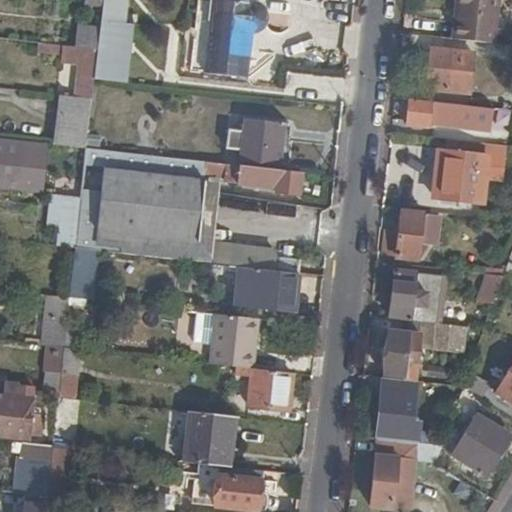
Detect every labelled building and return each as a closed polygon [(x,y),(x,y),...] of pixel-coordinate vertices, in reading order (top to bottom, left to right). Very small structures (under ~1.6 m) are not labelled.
[(83,0),(82,15),(101,17),(103,2),(88,0),(83,0)] [(123,0),(103,0),(103,2),(101,17),(101,21),(121,24),(123,0)] [(206,75),(213,0),(198,0),(191,74),(206,75)] [(254,5),(215,0),(213,0),(206,75),(245,79),(249,51),(247,51),(249,37),(258,34),(264,25),(263,14),(254,5)] [(454,0),(450,41),(475,43),(492,45),(496,0),(454,0)] [(76,48),(97,50),(99,32),(78,30),(76,48)] [(450,41),(430,38),(425,90),(469,95),(475,43),(450,41)] [(76,99),(92,101),(94,79),(97,50),(76,48),(66,47),(64,64),(80,66),(76,99)] [(284,94),(341,97),(342,77),(285,74),(284,94)] [(57,148),(86,151),(88,138),(92,101),(76,99),(62,97),(57,148)] [(461,107),(409,101),(406,128),(431,131),(432,126),(458,129),(491,132),(494,110),(461,107)] [(239,163),(279,168),(281,150),(288,151),(292,126),(244,120),(243,131),(230,130),(229,149),(240,150),(239,163)] [(86,151),(100,153),(102,139),(88,138),(86,151)] [(15,143),(0,141),(0,178),(11,180),(15,143)] [(440,151),(436,173),(443,174),(440,199),(478,203),(484,156),(440,151)] [(298,197),(301,176),(205,165),(204,176),(225,178),(225,184),(275,190),(275,194),(298,197)] [(205,183),(106,172),(98,234),(198,245),(205,183)] [(443,174),(436,173),(435,173),(432,198),(440,199),(443,174)] [(82,177),(52,174),(50,197),(51,197),(81,200),(81,186),(82,177)] [(58,247),(75,249),(81,200),(51,197),(47,228),(60,229),(58,247)] [(422,216),(419,245),(436,246),(439,214),(422,212),(422,216)] [(419,245),(422,216),(400,213),(398,233),(395,258),(418,260),(419,245)] [(381,257),(395,258),(398,233),(383,232),(381,257)] [(75,249),(69,301),(79,302),(82,278),(85,250),(75,249)] [(511,269),(511,265),(506,264),(501,278),(508,281),(511,269)] [(294,312),(298,273),(245,268),(243,286),(256,288),(254,308),(294,312)] [(395,271),(389,317),(409,319),(411,306),(424,308),(426,293),(414,292),(416,274),(395,271)] [(440,278),(416,274),(414,292),(426,293),(424,308),(422,323),(434,324),(435,317),(440,278)] [(474,301),(492,304),(501,278),(483,276),(474,301)] [(82,278),(79,302),(89,303),(92,279),(82,278)] [(47,346),(64,348),(66,327),(69,301),(47,298),(42,345),(47,346)] [(409,319),(409,321),(422,323),(424,308),(411,306),(409,319)] [(212,316),(207,363),(251,368),(257,321),(212,316)] [(434,324),(444,326),(445,319),(435,317),(434,324)] [(422,323),(409,321),(407,332),(386,331),(381,379),(383,380),(411,383),(415,350),(460,354),(463,328),(444,326),(434,324),(422,323)] [(66,327),(64,348),(79,349),(81,329),(66,327)] [(64,348),(47,346),(44,374),(46,374),(43,397),(58,399),(64,348)] [(58,399),(74,401),(79,349),(64,348),(58,399)] [(493,407),(511,419),(511,366),(503,382),(511,387),(504,398),(500,396),(493,407)] [(287,411),(293,373),(251,368),(246,406),(287,411)] [(411,383),(383,380),(377,436),(398,438),(398,441),(410,443),(415,443),(417,421),(412,420),(414,409),(408,408),(410,398),(411,383)] [(0,437),(30,440),(35,401),(0,396),(0,437)] [(184,463),(228,468),(233,419),(189,414),(184,463)] [(447,454),(481,476),(483,473),(488,476),(495,464),(491,461),(497,451),(502,454),(509,443),(504,440),(506,437),(473,415),(447,454)] [(398,441),(378,439),(370,506),(392,509),(397,458),(408,459),(410,443),(398,441)] [(29,461),(52,463),(54,448),(31,445),(29,461)] [(52,463),(29,461),(25,496),(26,496),(37,497),(48,498),(52,463)] [(214,508),(247,511),(256,511),(260,482),(217,477),(214,508)] [(25,503),(47,505),(48,498),(37,497),(26,496),(25,503)] [(24,511),(45,511),(47,505),(25,503),(24,511)]
